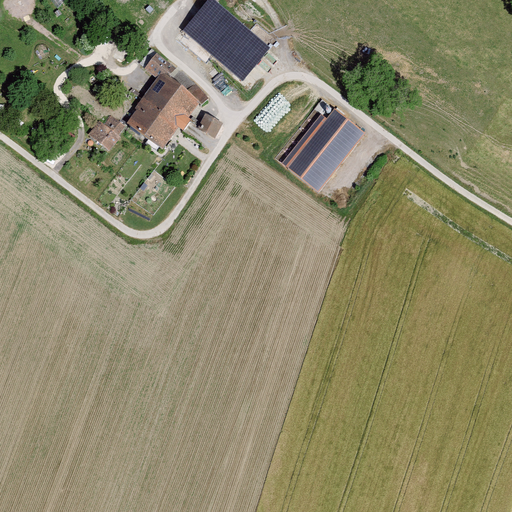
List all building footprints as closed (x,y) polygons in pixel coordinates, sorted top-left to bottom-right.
[(264,48),(210,3),(185,31),(239,77),(264,48)] [(127,125),(162,152),(179,129),(183,133),(192,122),(189,119),(201,104),(168,79),(175,69),(157,55),(145,70),(158,80),(135,109),(137,112),(127,125)] [(366,135),(335,110),(327,120),(321,116),(282,165),(319,194),(366,135)] [(199,131),(215,140),(223,125),(206,115),(198,129),(200,130),(199,131)] [(103,125),(118,137),(126,128),(111,116),(103,125)] [(88,135),(110,152),(121,139),(118,137),(103,125),(100,122),(88,135)]
